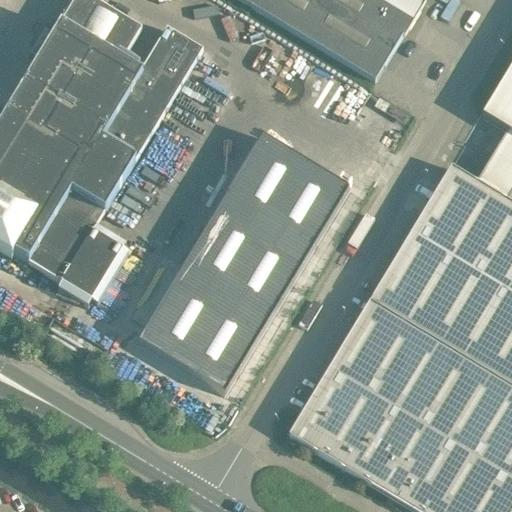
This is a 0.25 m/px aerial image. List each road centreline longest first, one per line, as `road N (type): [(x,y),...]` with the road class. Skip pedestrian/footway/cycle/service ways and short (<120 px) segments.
road 1 (unclassified): [(209,499),(511,1)]
road 2 (tertiary): [(209,499),(0,375)]
